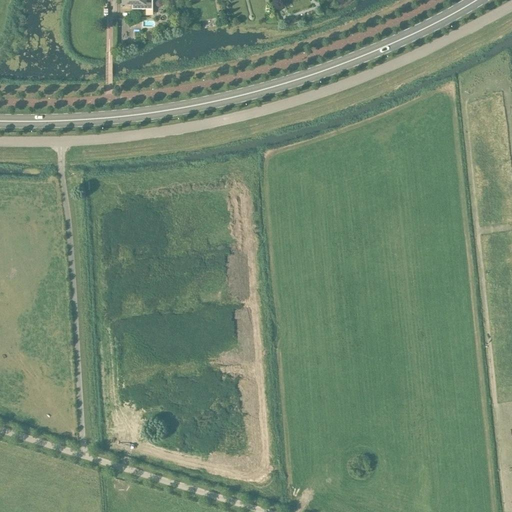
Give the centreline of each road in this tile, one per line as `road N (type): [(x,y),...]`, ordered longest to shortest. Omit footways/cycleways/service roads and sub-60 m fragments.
road 1 (unclassified): [(0,141),(111,138),(242,115),(416,54),(511,3)]
road 2 (secondary): [(0,122),(111,120),(208,105),(384,49),(477,0)]
